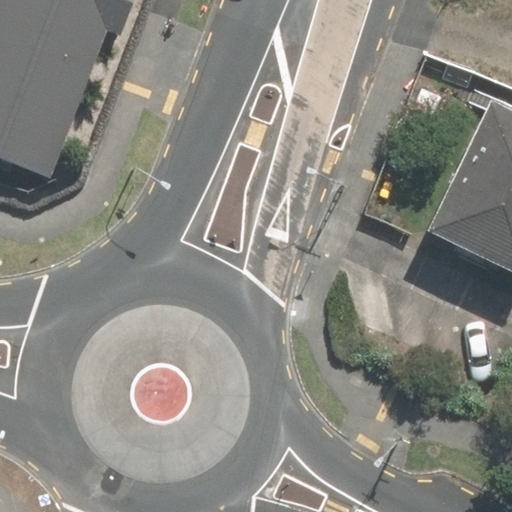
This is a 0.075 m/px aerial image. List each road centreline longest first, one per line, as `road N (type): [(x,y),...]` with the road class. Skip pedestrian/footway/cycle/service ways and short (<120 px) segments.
road 1 (secondary): [(285,56),(310,96),(270,260),(274,356)]
road 2 (secondary): [(113,288),(157,248),(240,79),(285,56)]
road 3 (secondary): [(113,288),(190,281),(226,296),(255,322),(274,356)]
road 4 (secondary): [(282,395),(310,444),(418,511)]
road 5 (secondary): [(57,455),(44,417),(44,378),(57,341),(94,301)]
